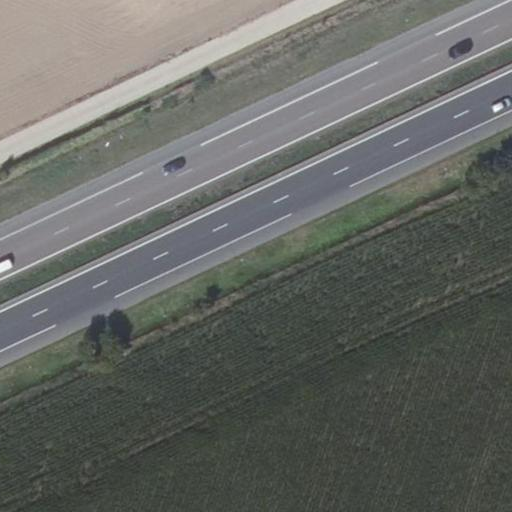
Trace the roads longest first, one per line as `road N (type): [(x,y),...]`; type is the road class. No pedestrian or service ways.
road 1 (trunk): [(511,17),(0,259)]
road 2 (trunk): [(0,330),(511,89)]
road 3 (track): [(0,146),(311,0)]
